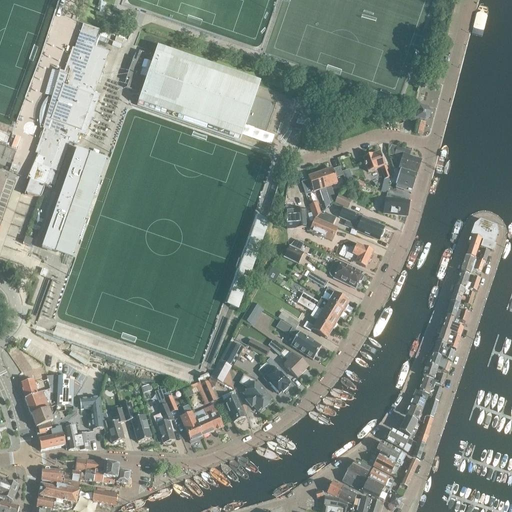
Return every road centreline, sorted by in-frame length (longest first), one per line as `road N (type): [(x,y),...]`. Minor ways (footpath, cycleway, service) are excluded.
road 1 (residential): [(137,460),(200,465),(276,429),(316,397),(346,358),(411,226),(473,0)]
road 2 (unclassified): [(296,498),(380,436),(405,403),(471,222)]
road 3 (residential): [(403,511),(503,234)]
road 4 (unknown): [(14,301),(71,154),(110,133),(126,94)]
